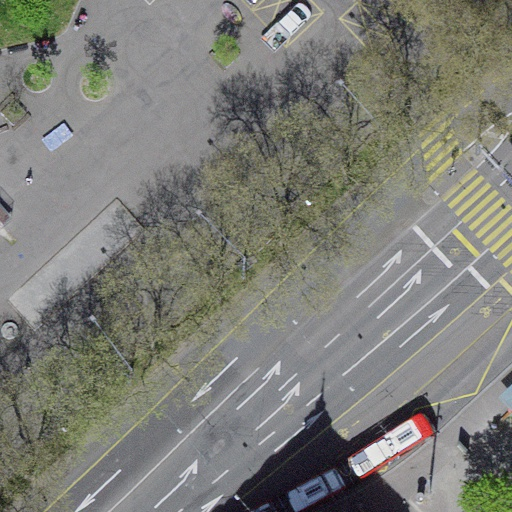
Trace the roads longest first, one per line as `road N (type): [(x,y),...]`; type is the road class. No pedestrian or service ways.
road 1 (primary): [(148,511),(511,185)]
road 2 (unknown): [(0,311),(24,311),(95,253),(236,109),(315,0)]
road 3 (unknown): [(51,0),(89,46),(139,0)]
